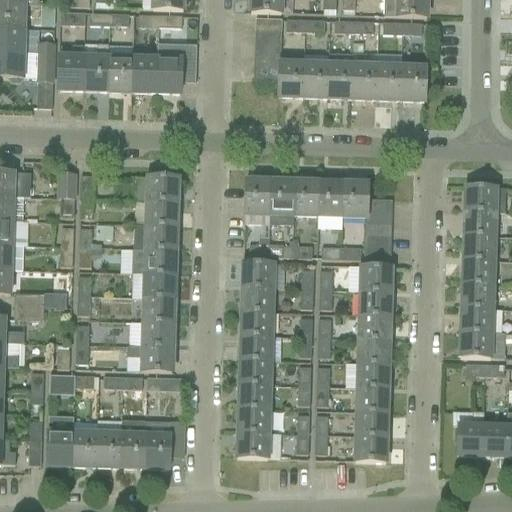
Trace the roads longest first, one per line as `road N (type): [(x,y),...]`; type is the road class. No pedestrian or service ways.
road 1 (residential): [(212,145),(200,511)]
road 2 (residential): [(427,149),(417,511)]
road 3 (residential): [(212,145),(427,149)]
road 4 (residential): [(0,139),(212,145)]
road 5 (residential): [(478,152),(480,0)]
road 6 (residential): [(212,145),(215,0)]
